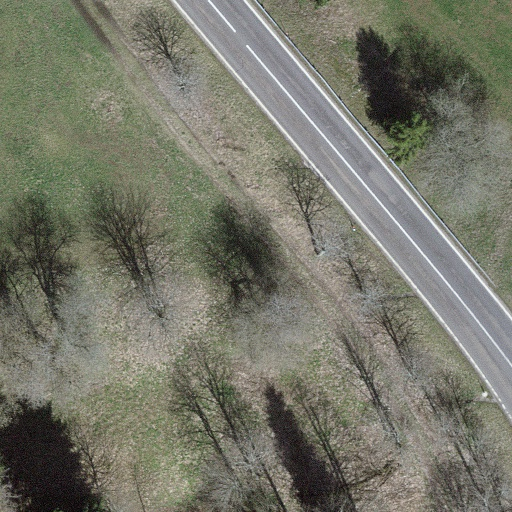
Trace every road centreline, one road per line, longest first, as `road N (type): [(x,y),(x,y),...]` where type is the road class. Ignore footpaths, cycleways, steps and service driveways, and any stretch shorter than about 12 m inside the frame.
road 1 (track): [(86,0),(360,349),(400,422),(431,511)]
road 2 (secondary): [(511,365),(207,0)]
